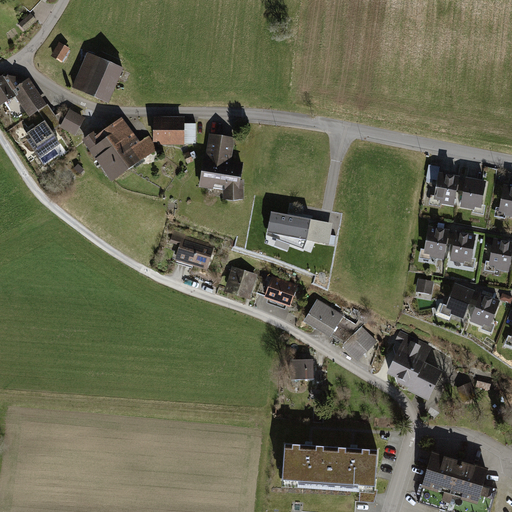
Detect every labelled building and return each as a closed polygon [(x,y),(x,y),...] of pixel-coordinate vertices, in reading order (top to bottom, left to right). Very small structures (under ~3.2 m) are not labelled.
[(30,16),(20,25),(26,32),(36,22),(30,16)] [(71,51),(58,43),(49,58),(62,66),(71,51)] [(122,67),(88,52),(73,86),(107,101),(122,67)] [(17,96),(33,86),(28,78),(23,81),(20,77),(2,75),(0,76),(0,103),(1,105),(17,96)] [(38,110),(45,105),(33,86),(17,96),(29,115),(38,110)] [(70,110),(62,125),(48,104),(45,105),(38,110),(45,120),(28,133),(31,138),(28,140),(40,157),(59,145),(51,132),(60,127),(76,135),(85,118),(70,110)] [(121,118),(102,131),(128,169),(157,150),(148,137),(138,144),(121,118)] [(184,119),(153,118),(153,142),(184,142),(184,119)] [(128,169),(102,131),(97,134),(95,131),(83,138),(112,180),(128,169)] [(236,138),(207,134),(201,185),(226,189),(226,201),(241,201),(241,183),(244,165),(233,163),(236,138)] [(57,147),(40,158),(44,164),(61,153),(57,147)] [(458,179),(437,175),(432,204),(452,208),(458,179)] [(485,184),(465,180),(460,209),(479,213),(485,184)] [(511,188),(503,187),(497,216),(511,219),(511,188)] [(335,222),(271,209),(264,235),(304,250),(308,241),(330,246),(335,222)] [(449,232),(427,228),(422,258),(443,262),(449,232)] [(217,246),(172,233),(169,245),(178,248),(173,263),(208,274),(217,246)] [(475,237),(455,233),(450,262),(471,265),(475,237)] [(511,252),(511,244),(493,241),(487,269),(508,273),(511,252)] [(257,278),(231,269),(221,295),(248,304),(257,278)] [(296,288),(271,278),(262,301),(288,310),(296,288)] [(434,283),(418,280),(415,293),(431,296),(434,283)] [(460,321),(473,293),(453,285),(441,313),(460,321)] [(488,330),(499,303),(479,295),(467,322),(488,330)] [(342,317),(316,301),(302,323),(328,340),(330,337),(343,346),(341,348),(357,363),(379,343),(363,327),(358,332),(340,319),(342,317)] [(431,348),(399,333),(394,343),(399,345),(385,375),(395,380),(393,383),(407,390),(405,392),(426,403),(441,372),(423,363),(431,348)] [(313,361),(290,362),(291,383),(314,382),(313,361)] [(499,381),(479,377),(476,390),(496,394),(499,381)] [(477,400),(471,384),(456,390),(462,405),(477,400)] [(328,491),(331,448),(311,447),(281,445),(278,488),(328,491)] [(376,506),(380,452),(353,450),(331,448),(328,491),(360,493),(359,504),(376,506)] [(488,470),(433,453),(423,485),(478,502),(480,495),(486,497),(489,488),(483,486),(488,470)]
